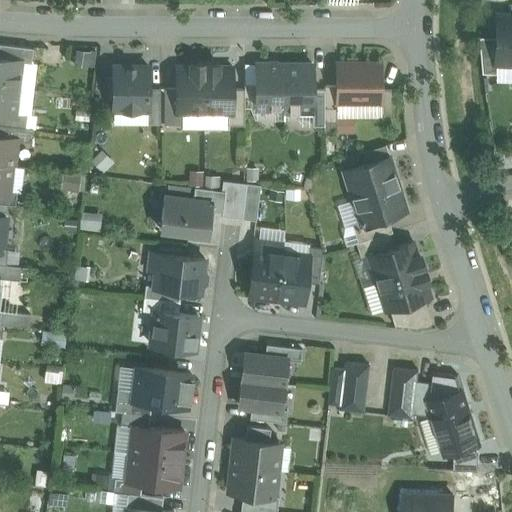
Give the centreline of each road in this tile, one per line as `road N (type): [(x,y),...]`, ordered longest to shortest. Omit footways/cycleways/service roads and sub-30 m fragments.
road 1 (residential): [(481,333),(433,344),(220,319),(197,511)]
road 2 (residential): [(0,22),(414,27)]
road 3 (residential): [(414,27),(441,205)]
road 4 (residential): [(441,205),(481,333)]
